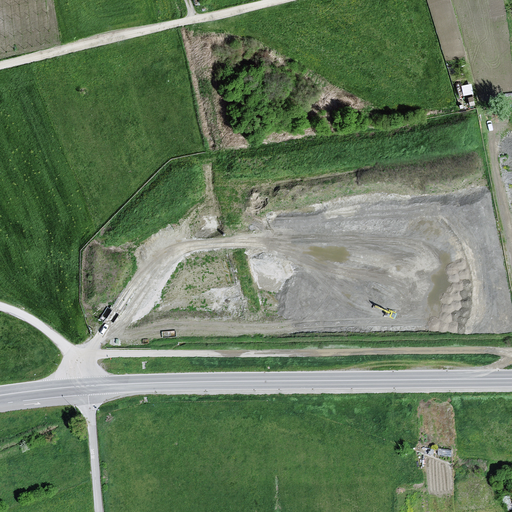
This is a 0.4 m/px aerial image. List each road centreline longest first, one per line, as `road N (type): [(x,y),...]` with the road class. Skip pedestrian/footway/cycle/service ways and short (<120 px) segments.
road 1 (track): [(73,356),(511,350)]
road 2 (tertiary): [(87,385),(511,378)]
road 3 (unclassified): [(287,0),(0,68)]
road 4 (residential): [(87,385),(98,511)]
road 5 (unclassified): [(87,385),(73,356),(0,308)]
